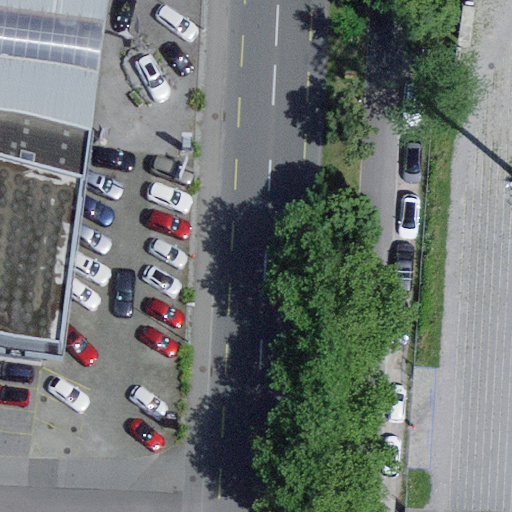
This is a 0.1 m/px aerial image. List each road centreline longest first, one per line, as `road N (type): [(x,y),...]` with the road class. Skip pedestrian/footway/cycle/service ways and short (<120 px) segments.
road 1 (primary): [(277,0),(253,496)]
road 2 (unclassified): [(253,496),(0,487)]
